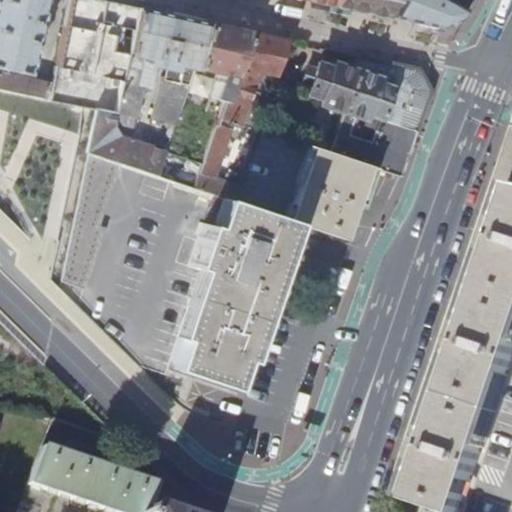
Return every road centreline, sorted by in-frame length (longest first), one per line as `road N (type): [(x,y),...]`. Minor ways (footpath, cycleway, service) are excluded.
road 1 (secondary): [(496,68),(422,235),(329,511)]
road 2 (tertiary): [(0,290),(197,483),(268,511)]
road 3 (residential): [(431,55),(202,0)]
